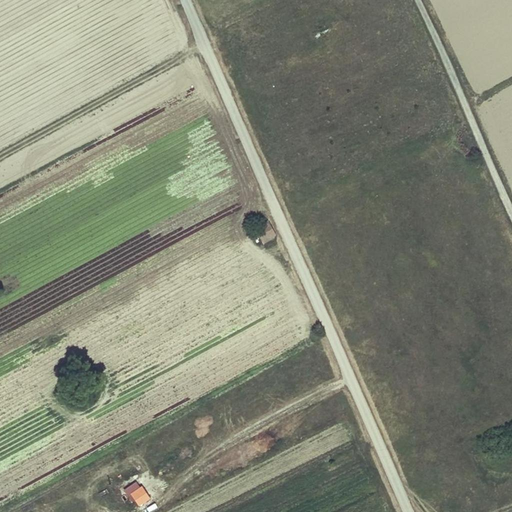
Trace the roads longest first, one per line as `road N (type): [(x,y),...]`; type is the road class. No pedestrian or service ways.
road 1 (unclassified): [(186,0),(405,511)]
road 2 (unclassified): [(419,0),(511,208)]
road 3 (track): [(162,482),(348,380)]
